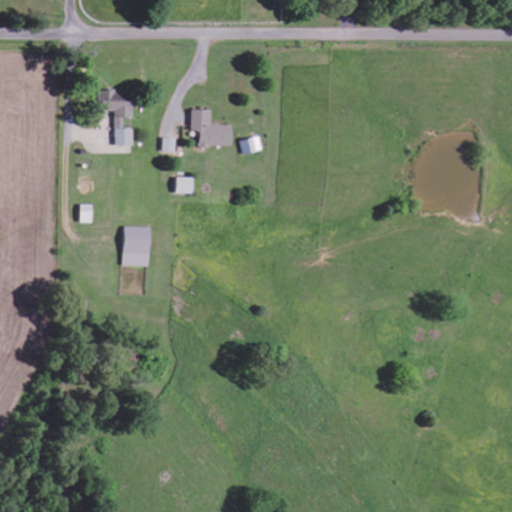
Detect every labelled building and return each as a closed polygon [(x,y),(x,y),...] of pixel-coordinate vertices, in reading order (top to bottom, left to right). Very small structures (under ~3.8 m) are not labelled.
[(112,147),(131,146),(130,130),(120,130),(119,117),(127,117),(127,99),(110,99),(110,91),(94,91),(94,111),(112,111),(112,147)] [(225,147),(226,126),(206,125),(206,110),(188,110),(187,132),(194,132),(194,146),(225,147)] [(242,154),(257,151),(254,137),(239,140),(242,154)] [(173,152),(173,139),(160,138),(160,151),(173,152)] [(190,194),(191,178),(172,178),(171,194),(190,194)] [(90,205),(78,205),(78,223),(91,223),(90,205)] [(149,228),(122,227),(122,266),(148,267),(149,228)]
